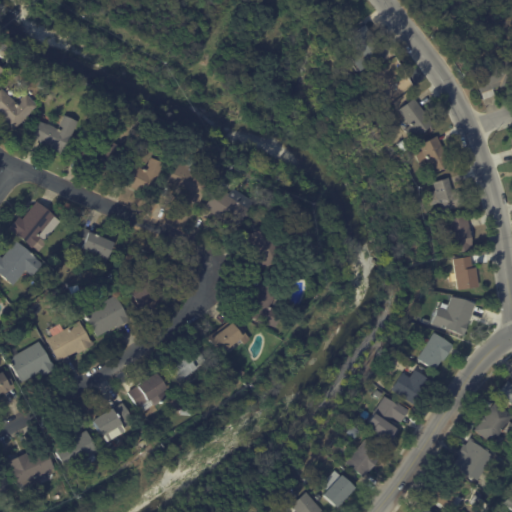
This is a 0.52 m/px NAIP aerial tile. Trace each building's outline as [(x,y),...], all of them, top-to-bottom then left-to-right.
[(384,48),(388,53),(386,54),(390,60),(375,70),(371,63),(362,70),(353,56),(361,51),(350,35),(366,24),(371,31),(372,30),(384,48)] [(494,32),(500,29),(504,39),(499,42),(494,32)] [(461,58),(468,54),(474,64),(468,68),(461,58)] [(494,90),(492,91),(494,97),(483,101),(472,72),(484,67),(483,63),(494,59),(496,64),(506,60),(511,74),(511,85),(500,90),(499,88),(494,90)] [(7,94),(16,104),(26,94),(38,107),(13,132),(0,118),(0,89),(1,88),(7,94)] [(416,99),(434,123),(413,140),(405,129),(410,125),(399,110),(414,97),(416,99)] [(52,149),(50,148),(48,150),(38,145),(40,142),(30,137),(38,121),(48,126),(49,125),(55,128),(55,129),(58,130),(65,116),(79,123),(64,156),(55,152),(55,150),(52,149)] [(82,137),(86,127),(91,129),(87,139),(82,137)] [(388,139),(384,134),(392,127),(396,133),(388,139)] [(438,137),(450,164),(442,168),(443,169),(441,171),(440,169),(433,173),(425,157),(418,160),(415,154),(422,151),(419,145),(437,136),(438,137)] [(119,146),(109,173),(75,160),(82,142),(101,150),(104,140),(119,146)] [(395,144),(399,140),(403,145),(399,149),(395,144)] [(139,191),(131,187),(132,184),(122,180),(129,163),(134,165),(135,164),(140,167),(140,168),(143,169),(144,168),(145,169),(151,157),(164,163),(149,196),(139,191)] [(176,186),(167,183),(176,161),(186,165),(188,158),(198,162),(195,169),(211,175),(200,205),(183,198),(186,189),(176,186)] [(450,178),(454,193),(461,191),(465,205),(443,212),(440,203),(434,205),(430,192),(436,190),(434,182),(449,177),(450,178)] [(226,221),(206,207),(219,187),(230,194),(234,188),(254,201),(247,211),(251,214),(247,221),(243,218),(237,228),(226,221)] [(38,201),(61,219),(45,241),(47,242),(40,251),(33,246),(31,247),(29,245),(30,244),(10,228),(19,216),(23,219),(37,200),(38,201)] [(469,216),(474,249),(450,253),(449,244),(453,243),(449,218),(469,215),(469,216)] [(252,246),(247,236),(273,224),(288,257),(262,268),(252,246)] [(85,228),(90,230),(90,231),(96,234),(96,233),(99,234),(98,235),(115,242),(108,259),(76,245),(84,227),(85,228)] [(29,273),(25,270),(13,285),(0,274),(0,255),(3,258),(17,240),(31,252),(32,252),(34,254),(34,255),(37,257),(36,258),(43,264),(33,276),(29,273)] [(436,247),(442,246),(444,255),(438,256),(436,247)] [(472,257),(474,268),(478,267),(480,287),(459,290),(457,279),(451,280),(449,269),(455,268),(454,259),(472,256),(472,257)] [(316,272),(306,272),(307,264),(316,264),(316,272)] [(256,289),(260,279),(277,286),(269,306),(281,311),(274,326),(245,314),(256,289)] [(69,286),(78,283),(82,293),(73,296),(69,286)] [(3,292),(7,288),(11,292),(7,296),(3,292)] [(128,321),(118,327),(118,326),(98,337),(81,306),(94,299),(98,306),(116,295),(130,320),(128,321)] [(476,306),(471,321),(468,321),(464,335),(446,329),(455,300),(460,302),(461,298),(477,303),(476,306)] [(241,341),(238,338),(219,352),(208,338),(235,318),(249,338),(242,343),(241,341)] [(81,352),(79,353),(78,351),(60,362),(48,340),(80,321),(94,345),(81,352)] [(453,347),(445,361),(443,360),(436,370),(418,358),(435,332),(455,345),(453,347)] [(55,369),(44,375),(42,371),(22,382),(9,359),(40,341),(56,368),(55,369)] [(201,353),(207,362),(197,368),(202,376),(182,389),(167,367),(197,347),(201,353)] [(208,348),(212,353),(207,357),(204,352),(208,348)] [(424,375),(431,380),(426,387),(428,389),(416,406),(392,390),(403,373),(411,378),(416,370),(424,375)] [(15,388),(0,396),(0,372),(1,372),(4,378),(8,375),(15,388)] [(128,393),(157,372),(168,388),(163,391),(168,398),(164,401),(165,402),(162,404),(161,403),(156,406),(154,404),(145,411),(142,406),(139,408),(128,393)] [(511,383),(511,403),(499,394),(509,381),(511,383)] [(390,441),(397,429),(388,424),(391,418),(399,423),(406,409),(382,395),(364,426),(390,441)] [(124,404),(133,419),(122,425),(125,431),(106,443),(93,421),(112,409),(112,410),(123,403),(124,404)] [(476,431),(482,422),(481,421),(484,417),(485,418),(496,403),(511,413),(511,420),(500,436),(504,439),(500,445),(496,442),(494,444),(476,431)] [(74,431),(69,423),(75,420),(80,428),(74,431)] [(53,443),(64,437),(67,442),(87,430),(99,452),(94,455),(97,459),(84,467),(82,462),(66,470),(51,444),(53,443)] [(474,439),(491,450),(489,454),(494,457),(479,480),(455,465),(461,456),(458,454),(465,444),(467,445),(472,438),(474,439)] [(370,471),(366,477),(345,462),(354,449),(357,451),(366,439),(384,452),(370,471)] [(49,471),(38,475),(41,482),(25,489),(22,482),(17,484),(7,462),(27,453),(30,458),(46,450),(55,468),(49,471)] [(0,467),(9,484),(4,487),(8,493),(2,496),(0,492),(0,467)] [(460,498),(463,499),(454,511),(452,511),(444,506),(442,509),(431,501),(432,499),(431,498),(448,471),(467,483),(459,497),(460,498)] [(348,499),(339,509),(324,496),(329,492),(322,486),(335,472),(341,477),(342,476),(357,490),(348,499)] [(285,511),(307,492),(325,511),(285,511)] [(471,503),(476,495),(486,501),(481,510),(471,503)]
